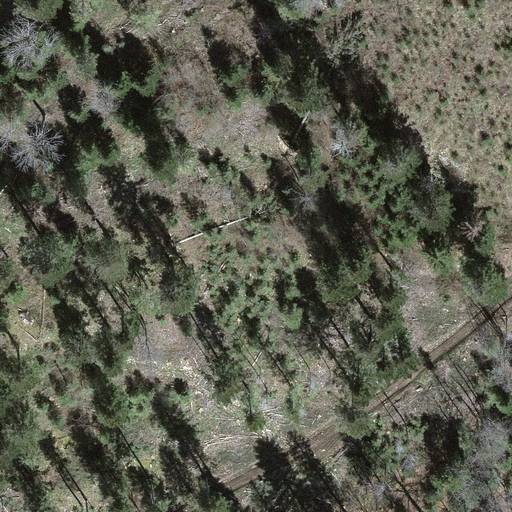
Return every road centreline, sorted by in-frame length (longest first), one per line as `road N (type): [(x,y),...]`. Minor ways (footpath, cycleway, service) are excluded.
road 1 (track): [(511,233),(421,280),(285,375),(32,511)]
road 2 (track): [(279,511),(414,354),(511,257)]
